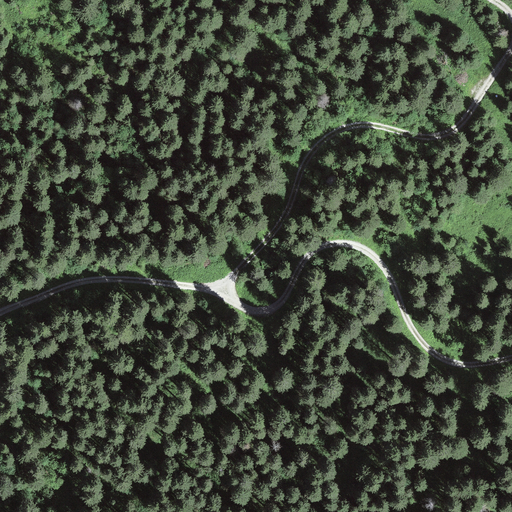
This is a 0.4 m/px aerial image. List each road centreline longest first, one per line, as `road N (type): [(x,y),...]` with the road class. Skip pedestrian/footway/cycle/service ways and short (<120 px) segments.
road 1 (track): [(225,288),(272,236),(321,145),(349,128),(447,134),(466,121),(511,47)]
road 2 (track): [(511,357),(473,366),(440,356),(417,336),(386,269),(351,245),(324,247),(305,262),(277,307),(258,310),(225,288)]
road 3 (track): [(225,288),(103,277),(67,281),(0,309)]
